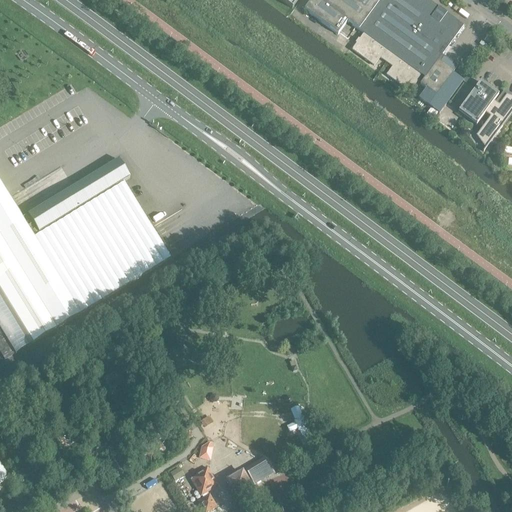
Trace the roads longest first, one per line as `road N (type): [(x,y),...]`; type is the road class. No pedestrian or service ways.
road 1 (secondary): [(258,173),(511,369)]
road 2 (secondary): [(21,0),(210,139)]
road 3 (unknown): [(107,132),(21,182),(0,157)]
